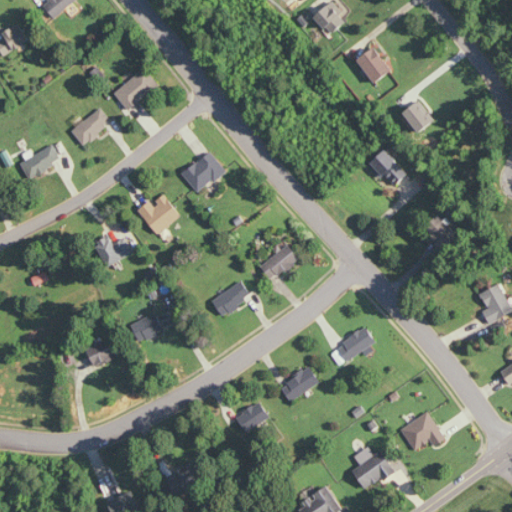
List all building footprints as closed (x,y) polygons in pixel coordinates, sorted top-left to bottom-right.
[(81,0),(44,0),(54,17),(81,0)] [(346,13),(336,1),(317,16),(327,28),(346,13)] [(6,33),(8,38),(0,41),(0,43),(5,54),(31,42),(24,25),(6,33)] [(361,59),(374,77),(390,66),(377,48),(361,59)] [(162,87),(149,68),(117,91),(130,110),(162,87)] [(423,101),(407,111),(420,132),(436,122),(423,101)] [(76,130),(84,139),(94,131),(97,134),(102,130),(101,129),(113,119),(103,108),(76,130)] [(31,177),(65,162),(58,145),(23,161),(31,177)] [(229,172),(216,152),(186,171),(199,191),(229,172)] [(376,165),(397,186),(404,178),(401,175),(405,171),(394,160),(392,161),(386,155),(376,165)] [(142,211),(162,233),(183,214),(167,195),(156,205),(152,201),(142,211)] [(427,227),(446,248),(460,235),(441,214),(427,227)] [(136,254),(128,236),(115,242),(112,236),(99,242),(109,266),(136,254)] [(272,277),(301,261),(293,246),(263,262),(272,277)] [(212,299),(221,316),(254,298),(246,282),(212,299)] [(490,308),(486,310),(491,323),(511,313),(511,302),(503,283),(483,292),(490,308)] [(142,342),(166,331),(158,313),(134,324),(142,342)] [(364,327),(339,351),(351,363),(376,340),(364,327)] [(98,365),(120,354),(112,338),(90,350),(98,365)] [(282,386),(293,402),(323,382),(312,366),(282,386)] [(273,416),(261,400),(238,417),(250,433),(273,416)] [(417,449),(439,436),(441,438),(445,435),(432,412),(405,427),(417,449)] [(357,456),(363,465),(356,470),(368,489),(385,478),(386,480),(399,472),(383,449),(376,453),(371,446),(357,456)] [(208,481),(196,462),(169,478),(181,497),(208,481)] [(300,507),(303,511),(339,511),(345,508),(329,486),(300,507)] [(110,501),(115,511),(131,511),(142,507),(134,490),(110,501)]
